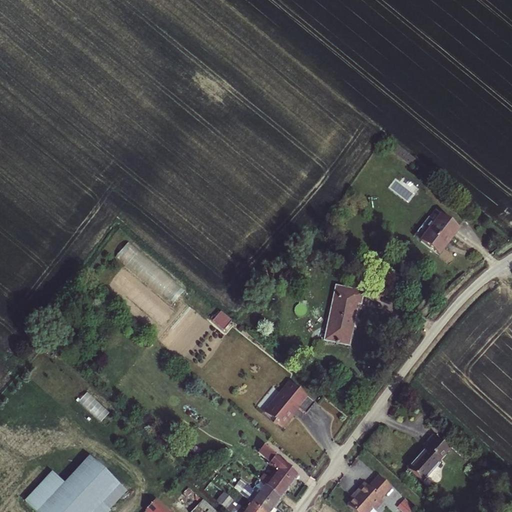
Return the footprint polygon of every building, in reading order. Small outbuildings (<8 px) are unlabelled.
[(417,236),(439,252),(460,223),(436,205),(431,212),(434,214),(417,236)] [(115,257),(136,273),(147,258),(126,242),(115,257)] [(350,283),(321,283),(320,336),(345,337),(346,295),(350,295),(350,283)] [(219,311),(210,321),(221,331),(230,321),(219,311)] [(262,409),(280,424),(291,410),(289,409),(294,403),(303,411),(313,400),(288,379),(262,409)] [(451,448),(428,429),(421,437),(425,440),(407,460),(430,480),(447,460),(443,457),(451,448)] [(465,447),(444,429),(440,433),(461,451),(465,447)] [(261,471),(256,477),(259,480),(261,482),(275,494),(294,469),(261,440),(256,445),(267,455),(266,457),(274,465),(265,476),(261,471)] [(89,451),(63,477),(37,505),(44,511),(82,511),(117,476),(89,451)] [(24,494),(37,505),(63,477),(51,466),(24,494)] [(386,480),(374,469),(364,480),(360,476),(350,486),(352,487),(342,498),(357,511),(358,511),(359,511),(367,511),(373,506),(369,503),(379,492),(376,490),(386,480)] [(82,511),(99,511),(125,483),(117,476),(82,511)] [(275,494),(261,482),(259,480),(255,485),(251,481),(248,484),(269,502),(275,494)] [(240,491),(246,497),(263,511),(266,511),(272,504),(269,502),(248,484),(248,483),(240,491)] [(215,495),(234,511),(248,511),(234,500),(222,488),(215,495)] [(171,511),(153,494),(144,504),(152,511),(171,511)] [(201,495),(189,509),(192,511),(216,511),(218,510),(201,495)] [(237,496),(234,500),(248,511),(262,511),(263,511),(246,497),(243,501),(237,496)] [(401,511),(408,511),(413,508),(403,499),(396,507),(401,511)]
